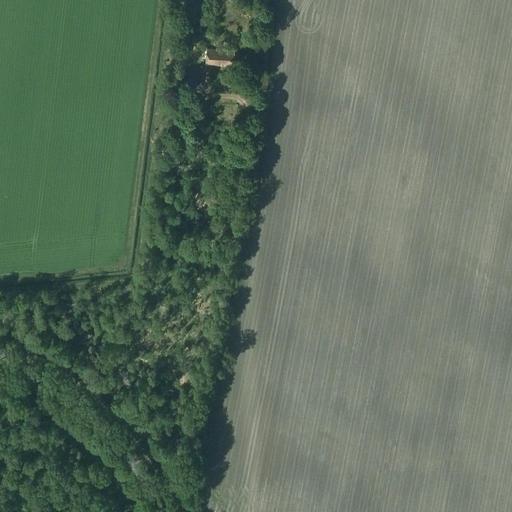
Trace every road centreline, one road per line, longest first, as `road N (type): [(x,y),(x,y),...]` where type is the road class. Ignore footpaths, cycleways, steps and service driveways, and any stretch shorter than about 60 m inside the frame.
road 1 (track): [(162,506),(183,486),(192,462),(256,78)]
road 2 (tertiary): [(165,511),(89,409),(0,353)]
